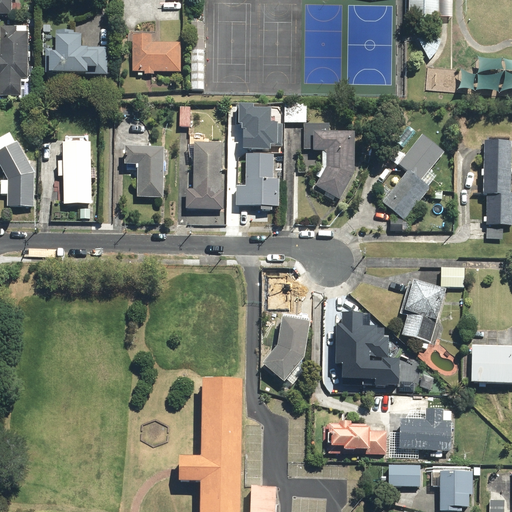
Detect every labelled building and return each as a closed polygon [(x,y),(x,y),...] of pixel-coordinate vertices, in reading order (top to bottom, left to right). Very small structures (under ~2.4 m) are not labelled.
[(0,0),(0,16),(11,17),(10,0),(0,0)] [(440,0),(409,0),(409,22),(440,22),(440,0)] [(204,25),(190,25),(190,92),(204,92),(204,25)] [(27,81),(28,35),(16,35),(16,29),(0,28),(0,98),(21,99),(21,81),(27,81)] [(53,50),(44,50),(44,75),(107,75),(107,47),(81,47),(81,35),(73,35),(73,31),(55,31),(55,38),(53,38),(53,50)] [(132,38),(132,74),(144,74),(144,76),(153,77),(153,74),(180,74),(180,44),(151,44),(151,38),(132,38)] [(244,122),(243,148),(270,148),(271,146),(282,146),(282,123),(270,123),(270,108),(253,107),(253,104),(239,104),(238,122),(244,122)] [(305,107),(288,107),(288,124),(305,125),(305,107)] [(192,110),(180,110),(179,130),(191,130),(192,110)] [(353,177),(353,135),(329,135),(329,125),(303,125),(303,151),(312,151),(312,154),(321,154),(321,168),(315,179),(319,181),(314,189),(339,203),(353,177)] [(0,170),(7,182),(0,182),(0,194),(0,196),(7,196),(6,209),(34,209),(33,176),(35,174),(10,134),(0,139),(0,170)] [(406,174),(381,205),(403,223),(430,190),(427,188),(434,179),(428,174),(444,155),(421,137),(397,167),(406,174)] [(88,147),(88,139),(64,139),(65,147),(61,147),(61,164),(57,164),(57,179),(62,179),(63,207),(91,207),(89,147),(88,147)] [(185,192),(185,211),(223,212),(223,192),(221,192),(222,145),(193,144),(192,192),(185,192)] [(510,146),(483,145),(482,198),(486,198),(485,228),(486,228),(486,241),(502,241),(502,228),(511,228),(511,195),(510,196),(510,146)] [(163,150),(124,150),(123,168),(135,168),(135,172),(136,172),(136,200),(162,200),(163,150)] [(235,188),(235,208),(260,208),(260,213),(271,213),(271,209),(278,209),(279,182),(272,182),(273,158),(245,158),(245,188),(235,188)] [(465,271),(440,270),(440,289),(464,290),(465,271)] [(408,284),(399,316),(407,318),(401,338),(429,346),(445,293),(412,284),(411,285),(408,284)] [(250,307),(232,306),(230,334),(249,335),(250,307)] [(229,311),(198,310),(196,366),(227,367),(229,311)] [(369,312),(343,312),(343,324),(337,324),(337,362),(342,362),(342,377),(399,377),(400,359),(388,359),(388,337),(384,337),(384,328),(369,328),(369,312)] [(310,321),(282,316),(277,345),(261,363),(284,382),(304,357),(310,321)] [(511,350),(470,350),(470,387),(511,387),(511,350)] [(236,511),(240,383),(196,382),(194,459),(175,459),(175,485),(201,486),(200,511),(236,511)] [(435,418),(409,417),(408,447),(461,449),(462,418),(461,418),(451,418),(451,408),(435,407),(435,418)] [(328,426),(327,456),(386,457),(386,433),(369,433),(369,430),(366,430),(366,427),(350,426),(350,424),(338,424),(338,426),(328,426)] [(419,469),(387,468),(387,489),(418,490),(419,469)] [(472,475),(438,475),(438,511),(461,511),(461,510),(469,510),(469,497),(472,497),(472,475)] [(281,511),(283,491),(255,490),(254,511),(281,511)]
